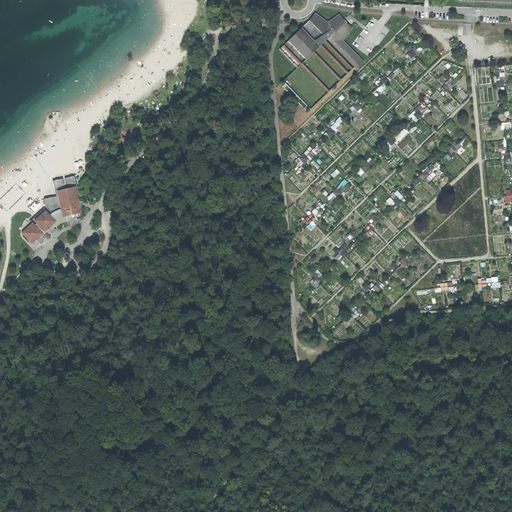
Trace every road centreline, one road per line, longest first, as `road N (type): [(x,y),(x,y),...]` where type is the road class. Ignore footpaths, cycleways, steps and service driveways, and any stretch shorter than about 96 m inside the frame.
road 1 (track): [(282,22),(272,57),(294,321)]
road 2 (residential): [(335,0),(511,13)]
road 3 (track): [(297,377),(286,405),(203,511)]
